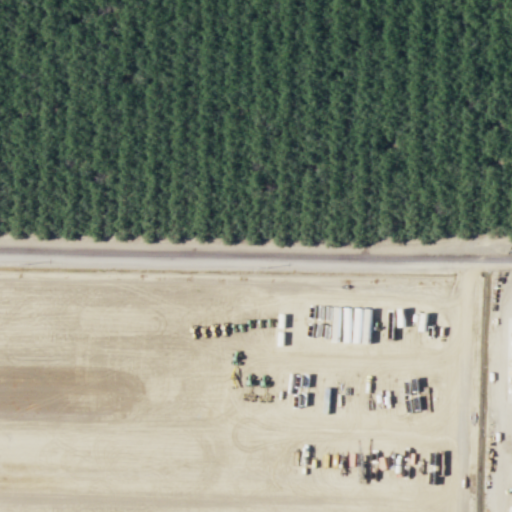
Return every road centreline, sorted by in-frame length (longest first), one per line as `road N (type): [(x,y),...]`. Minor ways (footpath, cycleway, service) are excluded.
road 1 (residential): [(0,249),(511,258)]
road 2 (track): [(511,243),(0,237)]
road 3 (track): [(460,511),(464,307),(473,259)]
